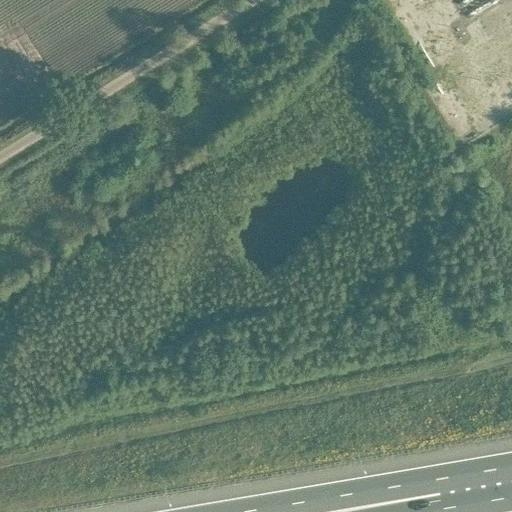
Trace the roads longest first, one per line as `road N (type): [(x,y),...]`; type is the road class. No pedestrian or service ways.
road 1 (unclassified): [(0,156),(251,0)]
road 2 (motorway): [(444,493),(237,511)]
